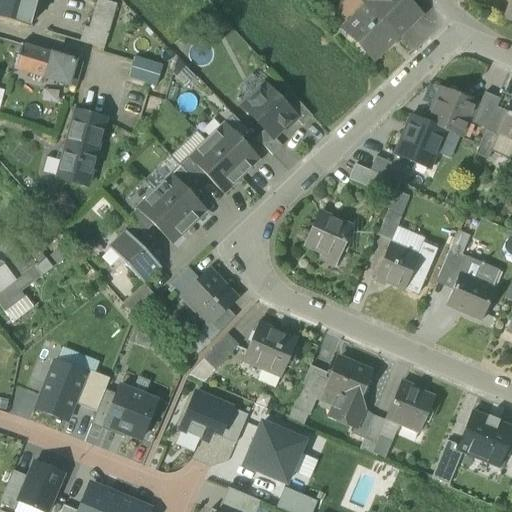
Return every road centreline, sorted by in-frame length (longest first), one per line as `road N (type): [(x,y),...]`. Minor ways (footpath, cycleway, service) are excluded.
road 1 (residential): [(460,31),(255,225),(263,289),(511,393)]
road 2 (residential): [(0,422),(183,494),(176,511)]
